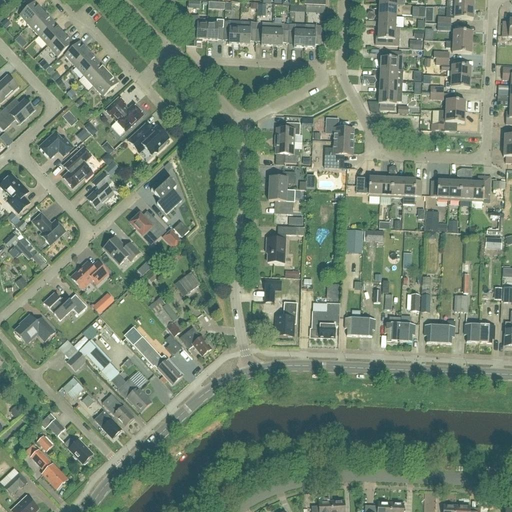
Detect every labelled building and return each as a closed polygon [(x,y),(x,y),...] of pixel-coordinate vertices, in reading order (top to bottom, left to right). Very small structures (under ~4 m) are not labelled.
[(454,9),(473,10),(473,0),(447,0),(448,3),(454,3),(454,9)] [(29,28),(43,14),(38,8),(39,8),(35,3),(19,17),(29,28)] [(396,19),(396,7),(379,6),(379,18),(396,19)] [(266,19),(267,7),(257,7),(257,18),(266,19)] [(426,9),(425,23),(434,24),(434,10),(426,9)] [(472,21),(473,10),(454,9),(453,20),(472,21)] [(38,38),(54,24),(50,19),(49,20),(43,14),(29,28),(38,38)] [(207,42),(207,26),(208,22),(199,21),(199,19),(190,18),(190,26),(191,26),(190,38),(196,38),(196,42),(207,42)] [(395,30),(396,19),(379,18),(378,29),(395,30)] [(217,43),(217,42),(223,43),(224,24),(224,22),(217,21),(217,26),(207,26),(207,42),(217,43)] [(511,39),(511,21),(509,22),(509,24),(503,24),(502,39),(511,39)] [(1,26),(5,30),(9,26),(5,22),(1,26)] [(48,49),(63,35),(57,29),(58,28),(54,24),(38,38),(48,49)] [(229,43),(228,46),(239,47),(240,25),(224,24),(223,43),(229,43)] [(249,47),(250,44),(255,44),(256,32),(256,26),(251,25),(251,24),(240,24),(240,25),(239,47),(249,47)] [(261,44),(261,48),(271,48),(272,26),(262,26),(262,32),(256,32),(255,44),(261,44)] [(282,49),(282,45),(288,46),(289,27),(272,26),(271,48),(282,49)] [(294,46),(293,49),(304,50),(305,28),(289,27),(288,46),(294,46)] [(321,29),(311,28),(305,28),(304,50),(314,50),(315,47),(320,47),(321,29)] [(400,30),(395,30),(378,29),(378,35),(376,35),(375,47),(399,48),(400,30)] [(426,31),(425,42),(433,42),(434,31),(426,31)] [(452,44),(471,45),(472,34),(453,33),(452,44)] [(63,35),(48,49),(58,59),(73,45),(69,40),(68,41),(63,35)] [(74,68),(89,54),(83,48),(84,48),(80,43),(64,57),(74,68)] [(471,45),(452,44),(446,43),(445,50),(452,51),(452,55),(471,56),(471,45)] [(83,78),(99,64),(95,59),(94,60),(89,54),(74,68),(83,78)] [(381,59),(380,71),(397,72),(401,72),(402,55),(397,54),(382,54),(382,59),(381,59)] [(448,68),(449,61),(435,61),(435,67),(441,67),(441,72),(451,72),(450,79),(469,80),(470,69),(448,68)] [(39,66),(45,72),(49,69),(43,63),(39,66)] [(93,89),(108,75),(102,69),(103,68),(99,64),(83,78),(93,89)] [(510,88),(511,87),(511,70),(503,70),(502,83),(511,83),(510,88)] [(380,71),(380,83),(396,83),(396,84),(402,84),(403,72),(401,72),(397,72),(380,71)] [(55,75),(50,79),(55,83),(59,79),(55,75)] [(108,75),(93,89),(103,99),(118,85),(114,80),(113,81),(108,75)] [(0,106),(18,90),(7,78),(0,84),(0,106)] [(469,91),(469,80),(450,79),(450,85),(445,85),(445,89),(450,89),(450,90),(469,91)] [(380,83),(379,94),(396,95),(402,95),(402,84),(396,84),(396,83),(380,83)] [(71,92),(66,96),(70,100),(75,96),(71,92)] [(379,94),(378,106),(380,106),(379,112),(394,113),(394,107),(395,107),(395,104),(401,104),(402,95),(396,95),(379,94)] [(511,98),(510,98),(507,98),(499,98),(499,102),(507,102),(510,103),(509,110),(511,109),(511,98)] [(128,112),(124,109),(126,107),(119,100),(105,113),(112,120),(114,118),(118,122),(116,123),(117,124),(125,133),(143,117),(142,116),(142,115),(142,113),(141,112),(140,111),(138,111),(137,111),(134,107),(128,112)] [(20,127),(34,113),(24,102),(11,115),(6,109),(0,115),(0,130),(3,134),(11,127),(10,125),(14,121),(20,127)] [(445,113),(464,114),(465,103),(445,102),(445,113)] [(407,117),(408,109),(397,108),(397,116),(407,117)] [(445,113),(439,113),(438,127),(432,126),(431,133),(444,133),(445,124),(463,125),(464,114),(445,113)] [(333,144),(353,145),(353,132),(338,131),(338,122),(326,121),(325,136),(334,136),(333,144)] [(124,132),(117,124),(111,129),(119,137),(124,132)] [(91,138),(96,134),(88,125),(83,130),(91,138)] [(128,143),(135,150),(140,156),(146,151),(151,157),(155,154),(158,154),(158,151),(169,140),(158,128),(153,132),(147,125),(143,129),(128,143)] [(276,144),(294,144),(294,137),(299,138),(300,126),(285,125),(285,131),(276,131),(276,144)] [(503,148),(511,148),(511,130),(507,131),(506,137),(504,137),(503,148)] [(84,132),(76,139),(82,145),(90,138),(84,132)] [(0,141),(6,147),(9,143),(1,136),(0,137),(0,141)] [(61,143),(54,136),(39,150),(50,161),(58,153),(63,159),(73,150),(65,141),(61,143)] [(293,152),(294,144),(276,144),(275,157),(284,157),(284,166),(298,166),(299,152),(293,152)] [(352,158),(353,145),(333,144),(333,151),(325,151),(324,170),(339,171),(339,157),(352,158)] [(511,165),(511,148),(503,148),(503,159),(505,159),(505,166),(511,165)] [(62,180),(72,191),(84,180),(86,182),(93,176),(84,166),(91,159),(83,150),(69,163),(75,169),(62,180)] [(113,174),(108,169),(104,172),(109,178),(113,174)] [(269,191),(286,192),(287,186),(294,186),(294,175),(282,174),(282,180),(269,180),(269,191)] [(97,212),(114,197),(106,189),(111,185),(102,176),(92,185),(97,191),(87,201),(97,212)] [(10,178),(9,177),(7,177),(5,177),(4,179),(3,180),(3,182),(4,184),(0,187),(0,189),(5,195),(6,195),(13,202),(8,206),(18,217),(30,206),(24,199),(29,194),(18,182),(17,183),(12,177),(10,178)] [(176,189),(166,179),(161,183),(160,181),(158,182),(156,183),(155,185),(154,186),(156,188),(151,192),(160,203),(157,206),(166,216),(181,203),(172,193),(176,189)] [(471,209),(471,211),(481,211),(481,204),(483,204),(483,206),(489,206),(489,202),(490,179),(483,179),(483,182),(479,182),(479,185),(472,184),(471,203),(471,209)] [(380,199),(381,180),(369,180),(369,183),(363,183),(363,180),(356,180),(356,196),(368,196),(368,199),(380,199)] [(391,200),(392,181),(381,180),(380,199),(391,200)] [(402,200),(403,181),(392,181),(391,200),(402,200)] [(415,182),(403,181),(402,200),(402,207),(414,207),(414,201),(415,198),(421,198),(421,183),(415,183),(415,182)] [(448,202),(449,183),(437,183),(437,184),(431,183),(431,199),(437,199),(436,202),(448,202)] [(459,203),(460,184),(449,183),(448,202),(459,203)] [(471,203),(472,184),(460,184),(459,203),(471,203)] [(286,198),(286,192),(269,191),(268,203),(281,204),(280,217),(293,217),(293,199),(286,198)] [(19,223),(12,215),(8,220),(14,227),(19,223)] [(490,215),(490,221),(498,221),(498,232),(486,232),(486,236),(502,237),(503,220),(499,220),(499,215),(490,215)] [(51,227),(41,216),(32,224),(42,235),(40,237),(50,248),(65,234),(55,223),(51,227)] [(148,226),(139,217),(135,221),(133,221),(131,222),(131,224),(130,226),(144,241),(150,235),(156,242),(165,233),(153,221),(148,226)] [(26,227),(23,223),(17,228),(20,232),(26,227)] [(426,223),(425,234),(438,234),(438,223),(426,223)] [(173,230),(181,239),(188,233),(180,224),(173,230)] [(448,226),(448,234),(457,234),(457,226),(448,226)] [(296,230),(278,229),(277,237),(295,238),(303,238),(303,230),(296,230)] [(3,244),(8,249),(20,237),(16,232),(3,244)] [(174,250),(181,243),(170,232),(163,238),(174,250)] [(344,233),(343,254),(361,255),(362,234),(344,233)] [(373,234),(372,244),(383,244),(384,234),(373,234)] [(125,250),(115,239),(103,251),(119,268),(127,260),(130,264),(140,255),(130,245),(125,250)] [(37,255),(23,240),(15,248),(29,262),(37,255)] [(284,266),(285,242),(266,241),(266,250),(268,250),(267,265),(284,266)] [(486,241),(485,249),(501,250),(501,242),(486,241)] [(22,255),(16,249),(12,252),(18,258),(22,255)] [(410,255),(401,255),(401,270),(410,270),(410,255)] [(108,276),(98,265),(92,270),(87,265),(81,271),(82,272),(79,275),(78,274),(71,280),(80,290),(86,285),(88,286),(92,282),(97,287),(108,276)] [(511,278),(511,270),(500,270),(500,278),(511,278)] [(187,296),(200,287),(191,274),(178,283),(187,296)] [(383,278),(382,306),(395,306),(396,278),(383,278)] [(24,282),(17,287),(20,291),(27,286),(24,282)] [(265,283),(264,291),(280,292),(281,284),(265,283)] [(325,286),(324,301),(336,301),(336,286),(325,286)] [(511,305),(511,290),(503,290),(502,305),(511,305)] [(69,302),(60,302),(54,296),(43,306),(60,323),(72,312),(78,318),(87,310),(75,297),(69,302)] [(418,314),(418,310),(419,298),(411,298),(410,314),(418,314)] [(429,315),(430,298),(422,298),(421,314),(429,315)] [(148,309),(152,315),(157,321),(166,331),(167,330),(173,324),(162,310),(166,308),(160,300),(148,309)] [(103,302),(93,311),(99,317),(108,308),(103,302)] [(273,338),(292,339),(293,327),(295,327),(296,317),(297,306),(283,306),(285,306),(285,319),(277,319),(277,317),(276,333),(277,333),(277,338),(273,338)] [(334,341),(334,328),(339,328),(340,307),(326,306),(312,306),(311,332),(310,332),(310,340),(334,341)] [(209,322),(214,318),(208,310),(203,313),(209,322)] [(36,325),(30,318),(20,328),(21,329),(15,334),(26,346),(37,336),(45,344),(55,335),(42,320),(36,325)] [(359,339),(360,321),(345,320),(344,331),(347,331),(346,338),(359,339)] [(385,325),(384,336),(386,336),(386,343),(399,344),(400,326),(400,320),(389,320),(389,326),(385,325)] [(360,321),(359,339),(372,340),(372,332),(374,332),(375,322),(360,321)] [(173,324),(167,330),(174,339),(180,334),(173,324)] [(400,326),(399,344),(411,345),(412,337),(414,337),(415,327),(400,326)] [(479,345),(480,327),(464,327),(464,337),(466,337),(466,344),(479,345)] [(480,327),(479,345),(491,346),(492,338),(494,339),(495,328),(480,327)] [(438,346),(439,328),(424,328),(424,338),(426,338),(426,345),(438,346)] [(439,328),(438,346),(451,347),(451,339),(454,340),(454,329),(439,328)] [(198,342),(191,333),(179,341),(188,352),(193,348),(202,359),(211,352),(202,339),(198,342)] [(170,347),(166,351),(172,358),(181,350),(174,343),(170,338),(165,342),(170,347)] [(167,362),(165,364),(143,340),(134,349),(154,370),(155,369),(158,371),(172,387),(182,378),(167,362)] [(56,349),(64,359),(74,351),(65,341),(56,349)] [(75,374),(86,364),(78,356),(68,366),(75,374)] [(125,385),(118,377),(110,384),(118,392),(117,392),(126,401),(132,408),(133,407),(141,415),(151,405),(129,381),(125,385)] [(73,400),(82,390),(73,380),(63,390),(73,400)] [(123,409),(111,396),(102,405),(114,418),(114,417),(125,429),(130,424),(131,425),(134,422),(133,421),(134,420),(123,408),(123,409)] [(85,409),(92,403),(86,397),(80,402),(85,409)] [(13,414),(17,419),(23,414),(18,409),(13,414)] [(118,438),(121,434),(121,433),(122,432),(105,414),(95,423),(99,427),(112,441),(117,437),(118,438)] [(47,429),(55,421),(50,416),(39,427),(44,432),(47,429)] [(65,432),(55,421),(47,429),(57,439),(65,432)] [(46,454),(53,448),(43,438),(37,444),(46,454)] [(75,446),(71,441),(65,446),(70,451),(69,452),(74,457),(73,458),(76,462),(77,461),(83,467),(84,466),(85,466),(88,464),(87,463),(93,457),(79,442),(75,446)] [(31,460),(36,464),(45,474),(43,477),(57,492),(58,491),(59,492),(63,488),(62,487),(67,482),(53,467),(52,468),(43,458),(39,453),(31,460)] [(21,491),(28,485),(19,475),(4,489),(10,497),(19,489),(21,491)] [(37,511),(38,511),(27,500),(13,511),(37,511)] [(331,504),(331,511),(344,511),(344,503),(331,504)]
